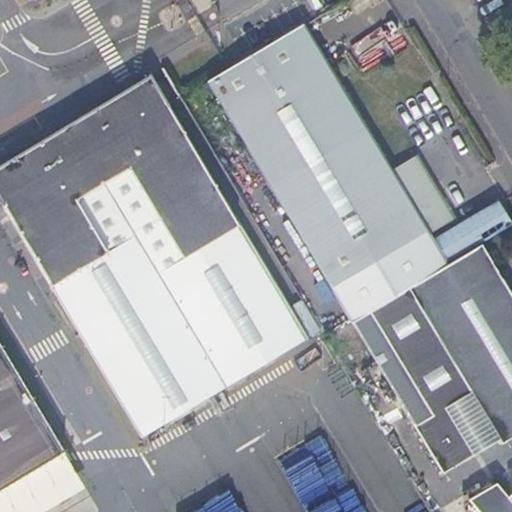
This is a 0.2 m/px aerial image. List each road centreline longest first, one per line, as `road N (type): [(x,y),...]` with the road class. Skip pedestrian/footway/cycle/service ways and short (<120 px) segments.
road 1 (unknown): [(511,165),(474,186),(450,163),(427,119),(409,113),(387,125)]
road 2 (residential): [(434,0),(511,130)]
